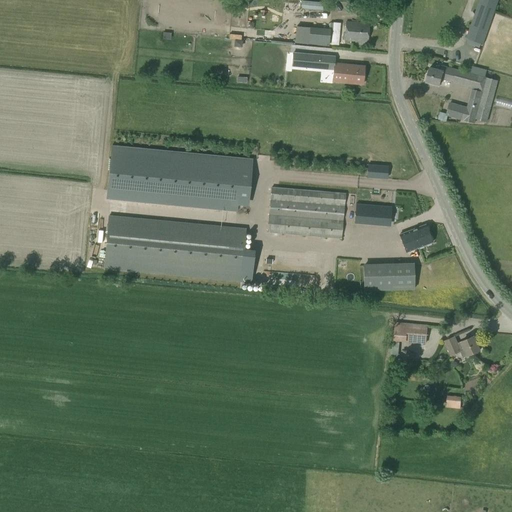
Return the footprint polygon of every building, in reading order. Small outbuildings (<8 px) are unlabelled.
[(478,0),(465,39),(468,40),(466,44),(479,48),(480,44),(482,45),(498,0),(478,0)] [(325,3),(320,2),(302,1),(301,3),(301,6),(302,9),(325,10),(325,6),(325,3)] [(346,22),(344,41),(357,42),(357,46),(367,46),(369,24),(346,22)] [(329,47),(330,30),(310,28),(296,27),(295,43),(308,45),(329,47)] [(318,55),(317,67),(333,69),(332,82),(363,85),(365,66),(334,63),(334,56),(334,57),(319,56),(319,55),(318,55)] [(430,67),(426,82),(439,85),(441,78),(472,86),(466,108),(449,104),(447,113),(446,116),(448,117),(475,124),(476,118),(487,121),(498,79),(488,77),(489,71),(478,68),(476,74),(442,64),(440,69),(430,67)] [(447,121),(448,117),(446,116),(447,113),(440,111),(438,119),(447,121)] [(248,202),(252,160),(169,152),(112,147),(108,183),(108,188),(107,199),(237,211),(238,202),(248,202)] [(367,164),(366,177),(387,178),(388,165),(367,164)] [(271,187),(267,232),(341,238),(345,193),(271,187)] [(355,204),(354,220),(380,222),(382,207),(355,204)] [(108,215),(103,269),(240,282),(245,228),(108,215)] [(425,224),(398,234),(406,252),(432,242),(425,224)] [(413,266),(364,267),(364,291),(414,290),(413,266)] [(395,322),(393,341),(426,344),(427,325),(395,322)] [(454,336),(444,340),(451,356),(460,351),(463,357),(468,355),(468,356),(480,350),(474,336),(462,341),(462,343),(458,345),(454,336)] [(447,397),(446,409),(459,410),(460,398),(447,397)]
